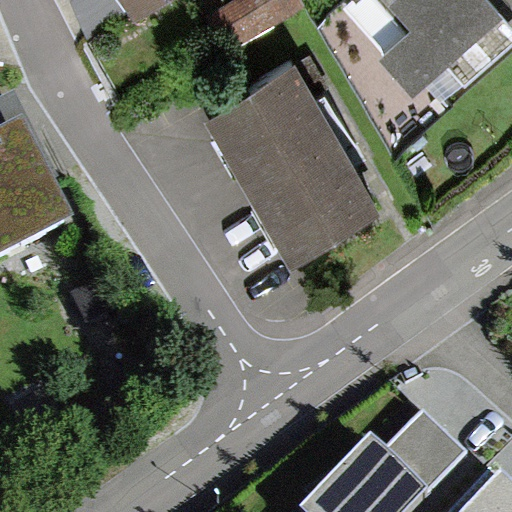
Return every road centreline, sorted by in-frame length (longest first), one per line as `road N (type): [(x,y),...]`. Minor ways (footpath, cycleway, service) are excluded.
road 1 (residential): [(266,405),(114,182),(24,0)]
road 2 (residential): [(266,405),(511,225)]
road 3 (residential): [(118,511),(266,405)]
